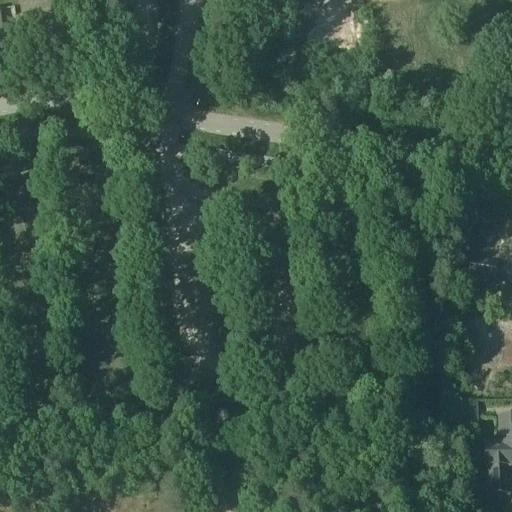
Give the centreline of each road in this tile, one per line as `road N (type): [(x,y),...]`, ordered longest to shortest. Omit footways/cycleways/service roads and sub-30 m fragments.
road 1 (unclassified): [(511,170),(177,118)]
road 2 (unclassified): [(143,114),(0,105)]
